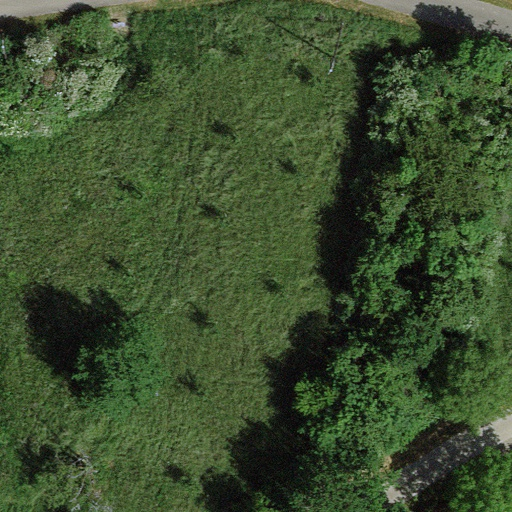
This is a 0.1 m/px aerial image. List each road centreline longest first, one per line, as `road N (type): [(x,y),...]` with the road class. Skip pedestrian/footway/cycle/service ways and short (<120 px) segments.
road 1 (unclassified): [(511,28),(417,0),(0,5)]
road 2 (track): [(377,511),(511,426)]
